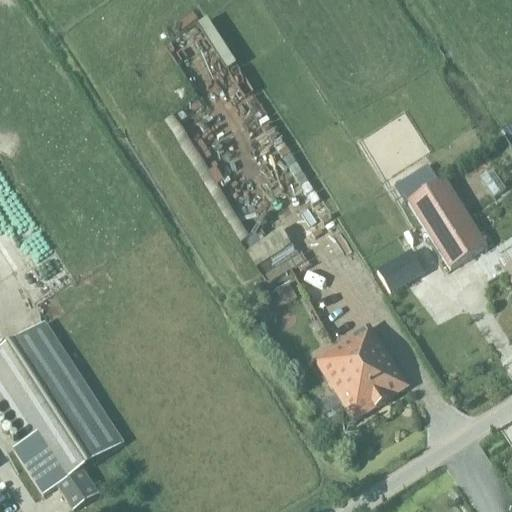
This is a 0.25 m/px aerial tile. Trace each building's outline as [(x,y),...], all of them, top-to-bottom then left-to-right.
[(486,176),(476,182),(487,200),(498,194),(486,176)] [(443,184),(407,206),(449,274),(485,252),(443,184)] [(283,235),(249,253),(259,273),(294,255),(283,235)] [(511,252),(497,263),(505,274),(502,276),(511,290),(511,252)] [(407,255),(377,273),(391,298),(422,279),(407,255)] [(262,310),(251,316),(257,326),(268,320),(262,310)] [(45,326),(0,354),(0,411),(22,445),(13,452),(43,499),(57,490),(71,511),(76,511),(99,498),(83,473),(124,447),(106,420),(45,326)] [(353,426),(406,391),(369,334),(358,341),(357,339),(314,366),(353,426)] [(444,349),(429,359),(441,375),(455,364),(444,349)]
